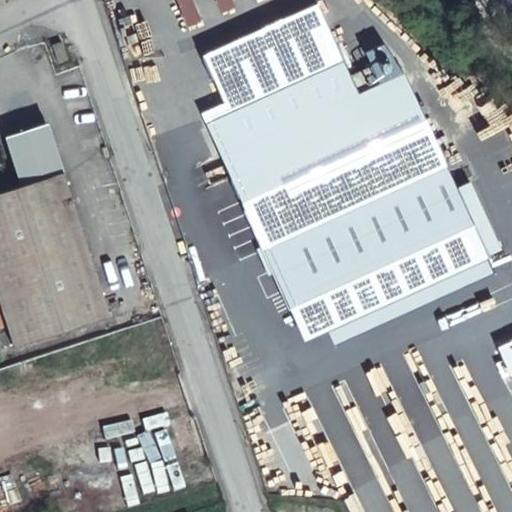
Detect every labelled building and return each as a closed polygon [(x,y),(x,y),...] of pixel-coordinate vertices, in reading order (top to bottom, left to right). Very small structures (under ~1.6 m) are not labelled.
[(188,0),(173,0),(183,25),(196,20),(188,0)] [(227,0),(211,0),(217,12),(230,7),(227,0)] [(224,104),(254,170),(231,180),(263,251),(286,241),(445,169),(404,76),(379,87),(371,69),(351,78),(318,5),(204,57),(224,104)] [(62,47),(60,42),(51,46),(57,63),(64,60),(60,48),(62,47)] [(202,113),(231,180),(254,170),(224,104),(202,113)] [(22,187),(63,174),(46,125),(4,140),(22,187)] [(445,169),(286,241),(306,286),(466,215),(445,169)] [(110,315),(63,174),(22,187),(0,194),(0,302),(15,347),(110,315)] [(236,383),(269,373),(259,343),(226,353),(236,383)] [(511,345),(498,350),(503,367),(511,364),(511,345)] [(116,469),(112,446),(101,448),(105,471),(116,469)]
